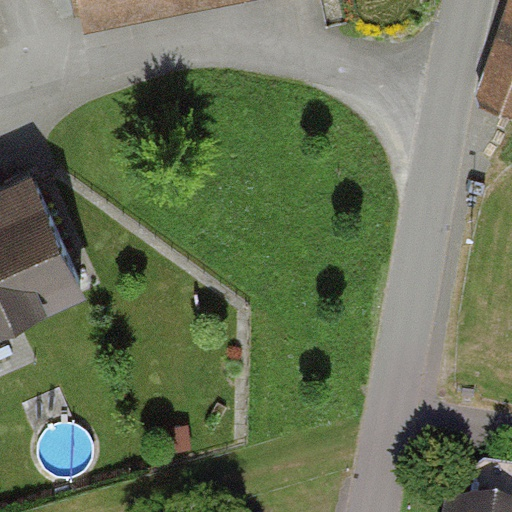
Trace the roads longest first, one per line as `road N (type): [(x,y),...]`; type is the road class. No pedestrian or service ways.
road 1 (unclassified): [(470,0),(393,417)]
road 2 (residential): [(393,417),(511,436)]
